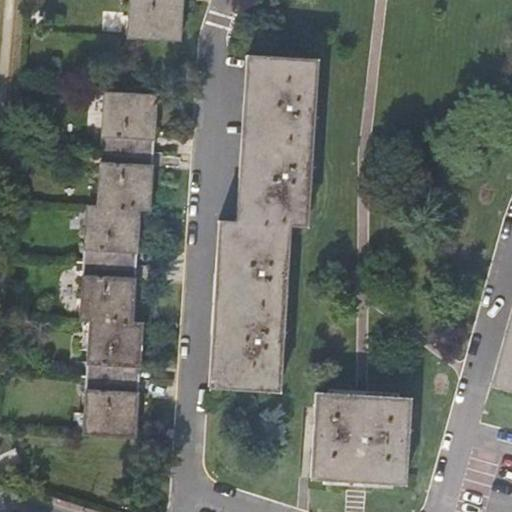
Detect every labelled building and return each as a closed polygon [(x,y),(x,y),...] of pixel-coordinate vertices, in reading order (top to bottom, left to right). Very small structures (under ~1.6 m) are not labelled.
[(129,0),(127,36),(178,38),(181,0),(129,0)] [(223,219),(213,386),(233,387),(277,389),(287,224),(305,225),(314,75),(315,58),(252,55),(246,136),(242,220),(223,219)] [(86,366),(85,377),(82,432),(133,436),(136,392),(126,391),(127,365),(138,365),(141,321),(130,321),(133,278),(124,278),(125,251),(135,251),(138,208),(148,209),(151,165),(141,164),(142,138),(153,138),(155,94),(103,91),(100,148),(96,205),(86,205),(83,260),(80,318),(89,318),(86,366)] [(511,318),(493,385),(505,388),(511,390),(511,318)] [(365,394),(356,393),(313,391),(312,418),(310,478),(331,479),(367,480),(403,482),(407,409),(408,397),(372,395),(365,394)]
